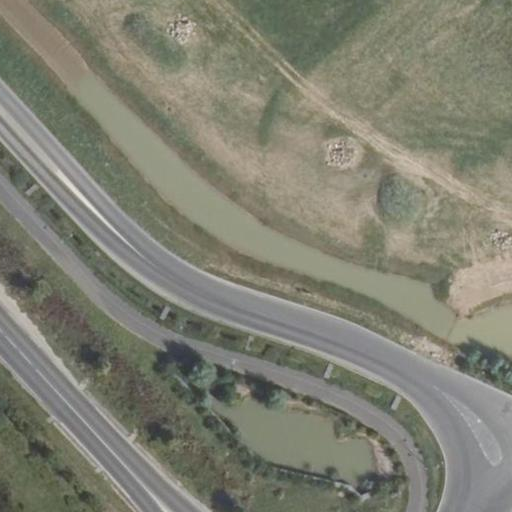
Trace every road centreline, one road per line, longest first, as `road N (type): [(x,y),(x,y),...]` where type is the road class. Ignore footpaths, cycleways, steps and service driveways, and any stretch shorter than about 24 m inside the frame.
road 1 (unclassified): [(475,511),(491,488),(472,427),(420,372),(162,266),(0,90)]
road 2 (primary): [(0,334),(163,511)]
